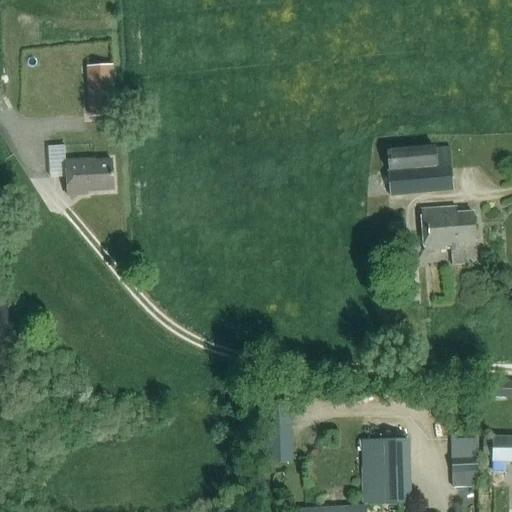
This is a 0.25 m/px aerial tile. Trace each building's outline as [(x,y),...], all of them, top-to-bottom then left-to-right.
[(48,101),(49,76),(11,74),(10,99),(48,101)] [(117,82),(91,84),(93,116),(119,114),(117,82)] [(39,132),(90,130),(89,112),(38,114),(39,132)] [(58,144),(45,144),(46,168),(59,167),(58,144)] [(386,151),(390,195),(453,190),(450,146),(386,151)] [(80,193),(114,190),(112,160),(96,161),(95,159),(66,161),(68,196),(80,195),(80,193)] [(462,242),(473,241),(471,213),(456,214),(456,207),(421,210),(423,248),(449,247),(451,263),(464,264),(462,242)] [(417,262),(393,264),(395,303),(420,302),(417,262)] [(511,383),(493,384),(493,396),(511,396),(511,383)] [(265,415),(265,459),(292,459),(292,415),(265,415)] [(511,438),(491,439),(491,462),(511,461),(511,438)] [(361,439),(362,503),(408,503),(408,439),(361,439)] [(472,439),(450,439),(451,464),(472,463),(472,439)] [(511,511),(511,484),(498,485),(498,511),(511,511)]
